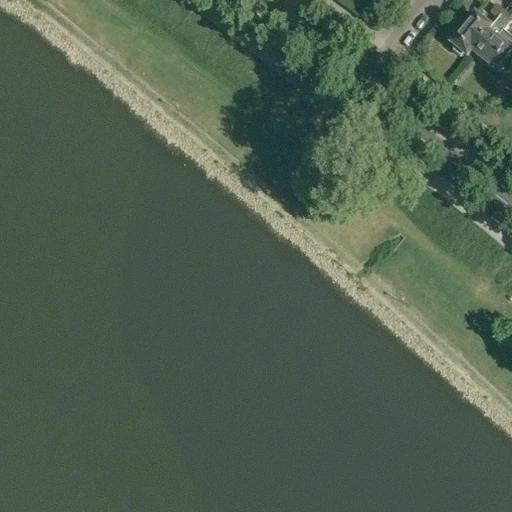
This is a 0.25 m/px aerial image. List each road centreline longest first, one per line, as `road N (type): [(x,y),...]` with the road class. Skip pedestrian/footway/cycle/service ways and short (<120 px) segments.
road 1 (tertiary): [(511,209),(357,91)]
road 2 (tertiary): [(357,91),(239,0)]
